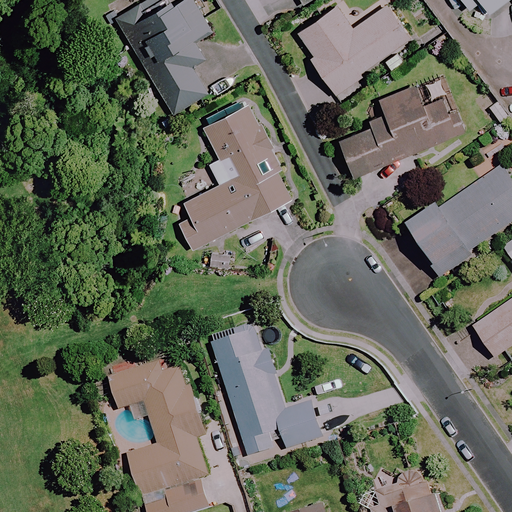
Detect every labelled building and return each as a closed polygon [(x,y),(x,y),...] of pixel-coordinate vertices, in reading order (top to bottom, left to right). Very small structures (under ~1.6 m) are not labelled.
[(210,31),(191,0),(169,0),(146,0),(115,18),(173,115),(207,95),(191,67),(204,60),(193,41),(210,31)] [(511,0),(460,0),(468,11),(479,3),(488,15),(508,0),(511,0)] [(409,40),(386,7),(352,30),(337,7),(297,34),(312,55),(309,58),(335,96),(359,79),(357,76),(409,40)] [(429,103),(422,85),(379,102),(385,116),(369,122),(372,128),(340,141),(354,178),(462,134),(447,96),(429,103)] [(294,198),(246,106),(202,129),(218,159),(208,165),(219,186),(184,204),(191,217),(178,224),(192,251),(294,198)] [(511,223),(511,179),(504,167),(410,225),(436,266),(459,251),(462,255),(511,223)] [(511,347),(511,244),(502,251),(511,264),(511,301),(474,328),(495,359),(511,347)] [(262,352),(255,329),(212,342),(248,458),(280,448),(281,452),(324,439),(312,399),(286,407),(268,350),(262,352)] [(180,367),(163,373),(159,362),(110,378),(121,411),(145,403),(158,445),(129,455),(147,511),(193,511),(210,507),(200,476),(208,473),(197,438),(206,435),(191,386),(187,388),(180,367)] [(434,498),(423,468),(400,477),(385,483),(373,511),(372,511),(442,511),(437,497),(434,498)]
